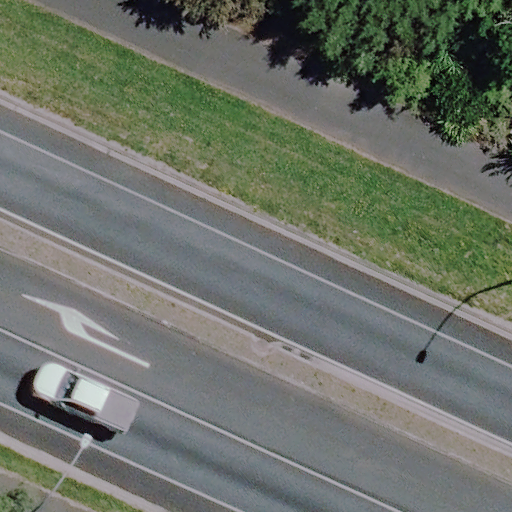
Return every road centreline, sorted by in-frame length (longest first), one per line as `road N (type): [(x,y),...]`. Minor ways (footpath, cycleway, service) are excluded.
road 1 (primary): [(0,109),(112,156),(511,361)]
road 2 (primary): [(328,511),(0,359)]
